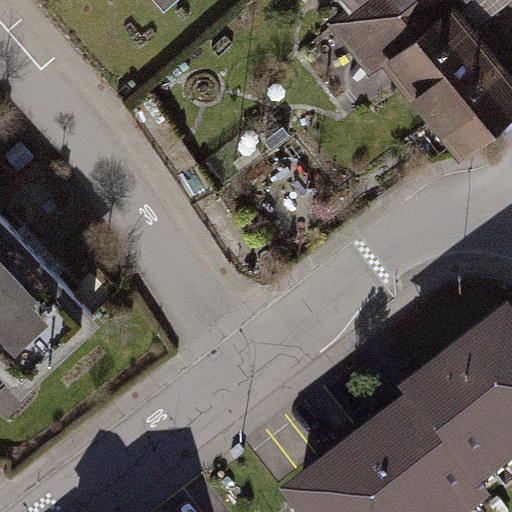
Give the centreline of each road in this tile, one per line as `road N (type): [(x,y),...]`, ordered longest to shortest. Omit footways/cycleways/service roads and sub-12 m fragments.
road 1 (residential): [(259,361),(0,38)]
road 2 (residential): [(259,361),(415,242),(488,212)]
road 3 (residential): [(64,511),(259,361)]
